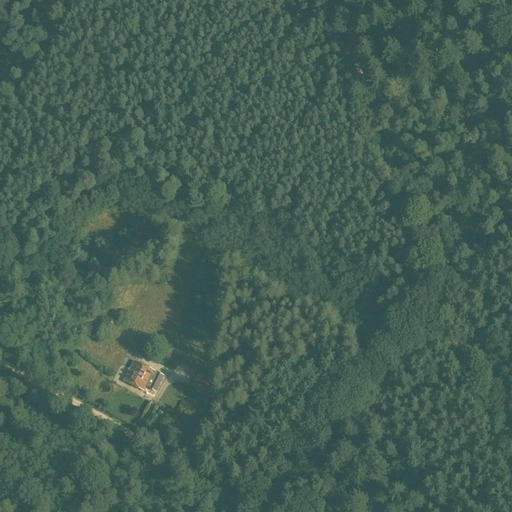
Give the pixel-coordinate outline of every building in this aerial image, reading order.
[(245,365),(249,355),(238,351),(234,360),(245,365)] [(156,391),(162,376),(134,361),(124,381),(144,391),(146,386),(156,391)] [(234,370),(219,367),(218,375),(233,378),(234,370)] [(215,380),(204,374),(202,378),(197,376),(191,388),(198,391),(197,394),(208,399),(216,384),(214,383),(215,380)] [(204,404),(200,412),(206,415),(210,407),(205,404),(204,404)]
